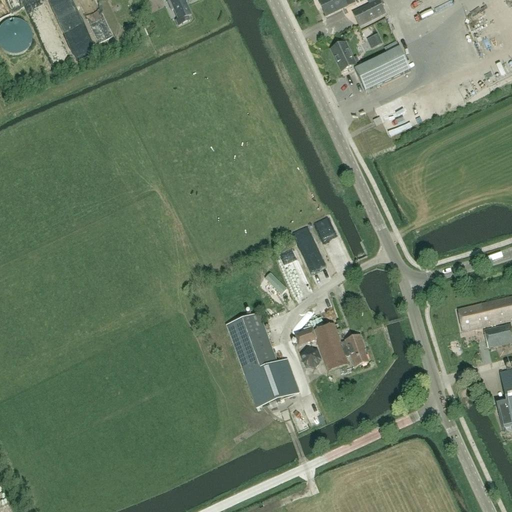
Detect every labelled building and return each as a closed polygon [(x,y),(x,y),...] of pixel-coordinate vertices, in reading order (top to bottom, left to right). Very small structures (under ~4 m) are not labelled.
[(0,0),(0,14),(25,5),(23,0),(0,0)] [(29,0),(43,37),(54,33),(42,0),(29,0)] [(189,22),(187,18),(190,16),(184,4),(186,3),(184,0),(161,0),(163,2),(167,0),(168,0),(177,20),(175,21),(178,27),(189,22)] [(323,0),(324,0),(318,3),(326,18),(355,4),(353,0),(323,0)] [(369,6),(353,14),(357,23),(359,28),(370,23),(385,15),(381,7),(384,5),(381,0),(367,0),(369,6)] [(60,20),(70,39),(83,32),(73,13),(60,20)] [(373,47),(384,42),(379,32),(368,37),(373,47)] [(3,38),(6,55),(26,51),(24,40),(19,41),(18,35),(3,38)] [(397,43),(384,49),(387,56),(355,71),(365,94),(411,72),(397,43)] [(357,66),(346,44),(330,51),(341,74),(357,66)] [(320,229),(308,233),(323,274),(336,269),(320,229)] [(511,321),(511,298),(458,311),(462,334),(484,328),(484,331),(488,350),(511,344),(511,329),(511,325),(492,329),(492,326),(511,321)] [(259,315),(227,326),(245,376),(257,409),(299,394),(287,361),(277,364),(265,331),(261,322),(259,315)] [(334,325),(314,333),(313,331),(295,337),(299,348),(316,342),(328,373),(348,366),(346,359),(350,357),(354,369),(368,364),(362,346),(363,346),(360,337),(345,342),(345,343),(341,345),(334,325)] [(293,359),(296,363),(292,366),(299,376),(311,367),(300,354),(293,359)] [(511,371),(500,374),(507,404),(497,406),(502,429),(511,426),(511,371)] [(293,400),(298,411),(307,407),(302,396),(293,400)] [(308,400),(312,411),(323,407),(318,396),(308,400)]
